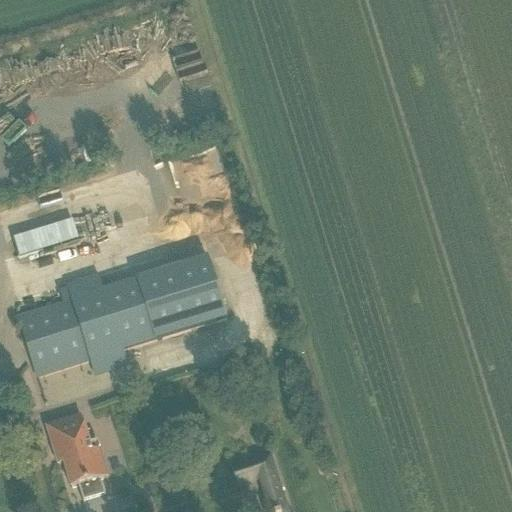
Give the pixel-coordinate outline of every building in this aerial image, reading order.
[(220,53),(200,59),(202,69),(222,63),(220,53)] [(15,238),(21,258),(82,240),(76,220),(15,238)] [(208,261),(19,318),(37,377),(227,321),(208,261)] [(78,488),(83,504),(84,503),(84,501),(103,495),(104,497),(105,497),(100,481),(108,479),(97,443),(90,446),(81,418),(46,428),(55,457),(58,466),(64,464),(71,490),(78,488)] [(286,511),(275,467),(237,477),(245,511),(286,511)]
